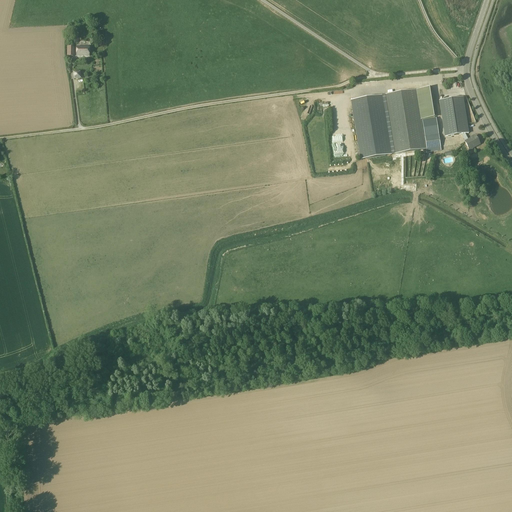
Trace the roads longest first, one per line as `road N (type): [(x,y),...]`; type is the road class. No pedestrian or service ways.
road 1 (track): [(379,76),(78,129)]
road 2 (track): [(379,76),(261,0)]
